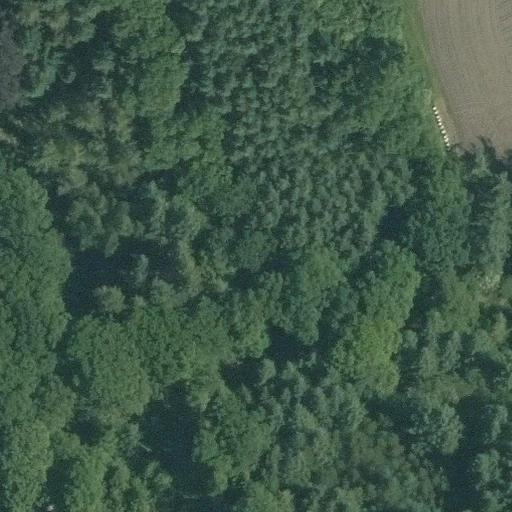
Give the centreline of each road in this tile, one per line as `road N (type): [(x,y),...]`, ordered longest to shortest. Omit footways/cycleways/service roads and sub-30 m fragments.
road 1 (track): [(19,413),(91,386),(511,323)]
road 2 (unclassified): [(50,511),(0,349)]
road 3 (track): [(417,333),(465,265),(465,186)]
